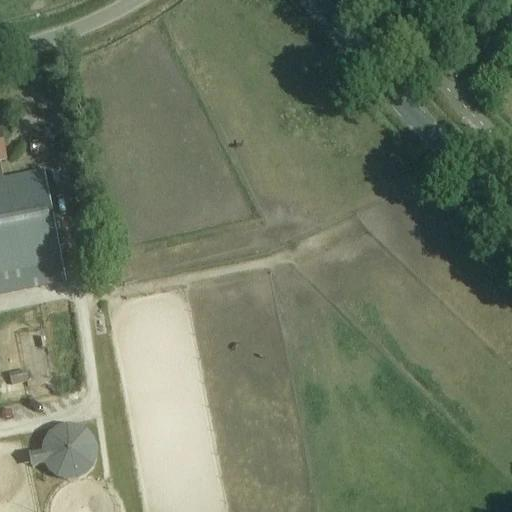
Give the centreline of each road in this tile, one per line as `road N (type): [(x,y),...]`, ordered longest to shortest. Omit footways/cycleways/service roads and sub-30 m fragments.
road 1 (secondary): [(511,206),(402,106),(314,0)]
road 2 (track): [(77,301),(287,254)]
road 3 (tertiary): [(0,50),(84,26),(136,0)]
